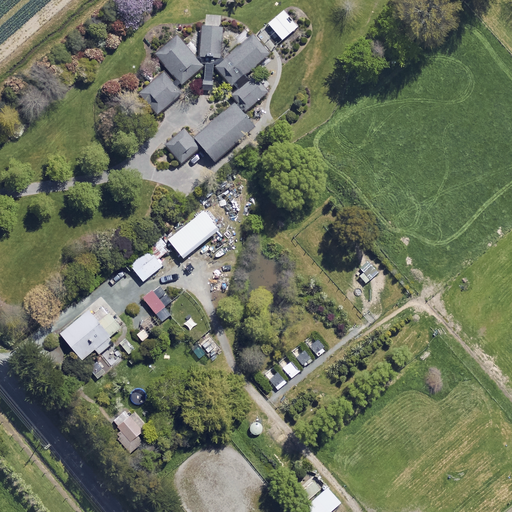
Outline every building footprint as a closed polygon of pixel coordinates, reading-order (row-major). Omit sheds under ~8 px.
[(222,17),(205,15),(199,57),(216,60),(222,17)] [(293,29),(283,19),(273,28),(283,38),(293,29)] [(203,69),(177,37),(156,55),(182,86),(203,69)] [(269,55),(252,37),(216,69),(233,88),(269,55)] [(181,95),(163,75),(140,96),(158,116),(181,95)] [(266,95),(252,81),(233,99),(247,113),(266,95)] [(255,129),(234,105),(195,140),(215,163),(255,129)] [(199,150),(184,131),(167,145),(182,164),(199,150)] [(220,232),(206,215),(171,243),(186,261),(220,232)] [(159,262),(170,253),(159,240),(129,264),(145,284),(164,269),(159,262)] [(155,316),(173,302),(161,287),(153,293),(152,292),(143,299),(155,316)] [(121,329),(99,303),(61,336),(74,351),(83,362),(90,356),(96,351),(100,355),(113,344),(109,339),(121,329)] [(143,342),(161,328),(154,320),(137,334),(143,342)] [(312,333),(304,341),(318,356),(326,348),(312,333)] [(300,344),(291,352),(303,366),(312,358),(300,344)] [(298,372),(287,358),(279,365),(290,378),(298,372)] [(274,366),(264,374),(275,388),(277,390),(287,383),(274,366)] [(110,425),(131,452),(143,443),(137,435),(148,428),(132,408),(110,425)] [(295,454),(279,436),(263,450),(279,468),(295,454)] [(322,488),(312,476),(296,489),(306,501),(322,488)] [(331,511),(341,504),(327,489),(312,503),(305,509),(307,511),(331,511)]
